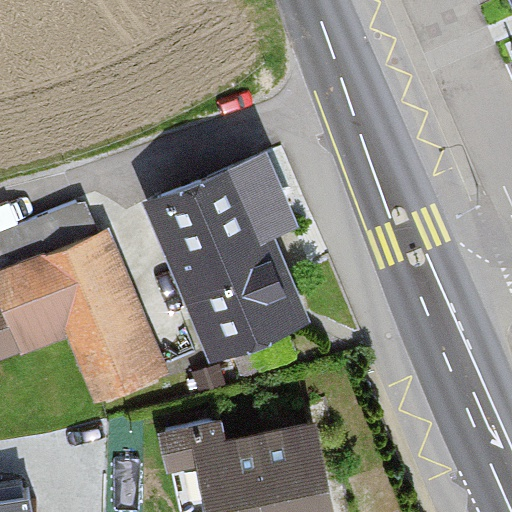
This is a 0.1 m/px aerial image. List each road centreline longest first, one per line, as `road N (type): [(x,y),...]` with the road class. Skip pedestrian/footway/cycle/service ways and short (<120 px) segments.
road 1 (tertiary): [(443,313),(318,0)]
road 2 (tertiary): [(443,313),(511,464)]
